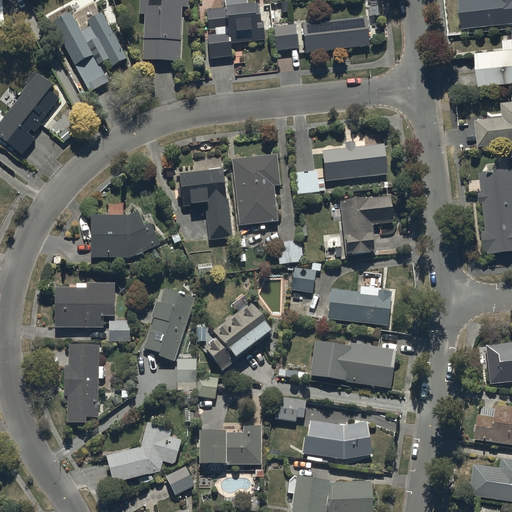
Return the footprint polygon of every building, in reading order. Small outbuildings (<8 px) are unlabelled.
[(187,0),(140,0),(140,15),(144,15),(142,61),(180,62),(182,8),(187,8),(187,0)] [(247,0),(224,0),(225,10),(206,12),(209,31),(214,30),(215,37),(208,38),(210,59),(232,56),(231,44),(265,40),(263,23),(260,23),(258,4),(248,5),(247,0)] [(511,0),(458,0),(462,30),(511,24),(511,0)] [(71,13),(50,24),(89,94),(109,83),(98,65),(108,60),(112,67),(126,59),(117,43),(123,40),(118,30),(113,33),(102,14),(87,22),(89,27),(81,32),(71,13)] [(367,18),(303,24),(305,53),(370,47),(367,18)] [(296,25),(274,28),(276,52),(298,50),(296,25)] [(511,39),(503,41),(504,50),(475,54),(480,88),(511,84),(511,39)] [(53,86),(34,72),(25,84),(26,85),(0,121),(0,139),(22,156),(34,139),(28,134),(31,130),(36,133),(41,125),(40,124),(55,104),(58,106),(60,102),(58,101),(59,99),(49,91),(53,86)] [(511,101),(501,103),(503,118),(476,121),(478,147),(511,143),(511,101)] [(346,149),(322,152),(326,182),(387,175),(384,145),(355,148),(355,143),(346,144),(346,149)] [(277,155),(232,160),(239,227),(278,223),(274,187),(280,186),(277,155)] [(223,169),(179,174),(183,207),(205,204),(210,241),(233,238),(228,198),(227,198),(223,169)] [(511,169),(479,173),(482,193),(479,194),(480,205),(482,205),(486,231),(482,232),(484,252),(488,252),(489,255),(511,252),(511,169)] [(298,196),(320,193),(319,190),(325,189),(324,179),(319,180),(318,171),(295,174),(298,196)] [(478,180),(466,180),(467,193),(479,193),(478,180)] [(390,197),(336,203),(337,219),(342,218),(344,240),(346,240),(348,256),(377,253),(374,225),(393,223),(390,197)] [(125,218),(92,218),(91,260),(127,261),(160,246),(150,224),(145,227),(138,212),(125,218)] [(277,244),(279,265),(281,265),(282,268),(287,267),(288,272),(294,271),(293,267),(289,267),(289,264),(303,263),(301,241),(277,244)] [(312,270),(295,268),(292,291),(312,294),(315,271),(320,272),(321,265),(313,264),(312,270)] [(383,275),(364,273),(361,294),(332,290),(328,320),(387,328),(392,293),(381,292),(383,275)] [(87,289),(55,289),(55,329),(104,329),(104,318),(115,318),(115,284),(87,284),(87,289)] [(154,320),(144,349),(160,355),(159,357),(174,362),(194,300),(164,290),(159,304),(156,303),(151,319),(154,320)] [(223,372),(274,331),(251,302),(213,333),(216,337),(203,347),(223,372)] [(130,322),(110,322),(110,342),(130,342),(130,322)] [(348,346),(315,341),(310,377),(390,389),(396,351),(349,343),(348,346)] [(511,342),(485,346),(486,351),(478,351),(479,361),(486,360),(488,385),(511,382),(511,342)] [(100,346),(69,346),(69,367),(65,367),(64,397),(68,397),(67,424),(86,424),(86,418),(98,418),(99,379),(103,379),(103,367),(100,367),(100,346)] [(196,359),(177,360),(177,391),(196,390),(196,359)] [(307,373),(286,370),(285,377),(306,380),(307,373)] [(297,417),(304,418),(306,402),(277,399),(275,419),(273,419),(272,426),(280,427),(281,421),(296,422),(297,417)] [(511,407),(494,405),(494,408),(481,406),(480,415),(476,415),(472,441),(511,446),(511,407)] [(301,454),(330,458),(342,460),(372,455),(366,422),(343,426),(311,422),(309,437),(304,437),(301,454)] [(113,483),(137,478),(141,485),(154,479),(150,475),(160,472),(163,462),(174,465),(181,442),(169,438),(172,430),(148,423),(141,447),(106,456),(113,483)] [(227,431),(200,431),(200,435),(197,435),(197,441),(199,441),(199,465),(226,464),(226,466),(262,465),(262,427),(243,427),(243,434),(227,434),(227,431)] [(511,460),(500,459),(499,469),(472,466),(468,498),(511,503),(511,460)] [(309,461),(294,460),(293,468),(308,469),(309,461)] [(195,487),(185,467),(166,476),(176,496),(195,487)] [(331,482),(298,478),(295,476),(290,481),(288,494),(294,495),(291,511),(372,511),(371,481),(331,482)]
